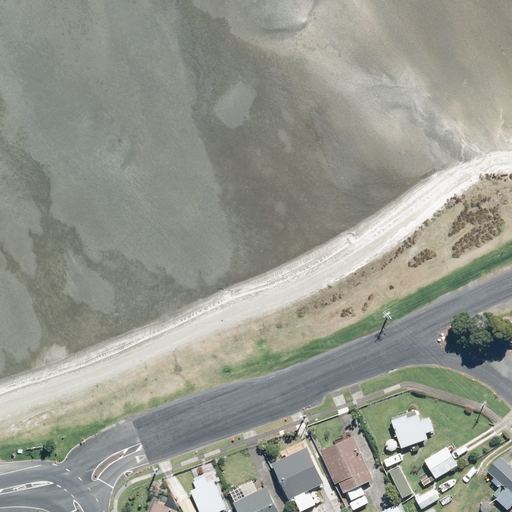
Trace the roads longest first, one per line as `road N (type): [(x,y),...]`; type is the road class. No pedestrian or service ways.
road 1 (tertiary): [(73,495),(112,458),(376,348)]
road 2 (tertiary): [(376,348),(511,285)]
road 3 (residential): [(511,393),(455,360),(376,348)]
